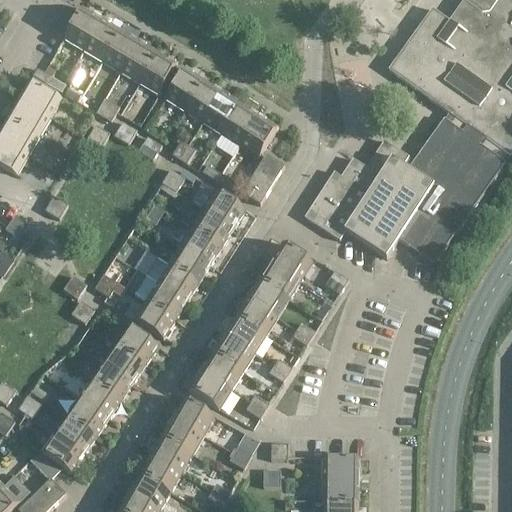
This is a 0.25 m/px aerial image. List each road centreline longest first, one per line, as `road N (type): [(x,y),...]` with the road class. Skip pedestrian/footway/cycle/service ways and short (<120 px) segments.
road 1 (residential): [(384,511),(386,428),(398,360),(418,311),(408,294),(275,214)]
road 2 (residential): [(511,361),(504,511)]
